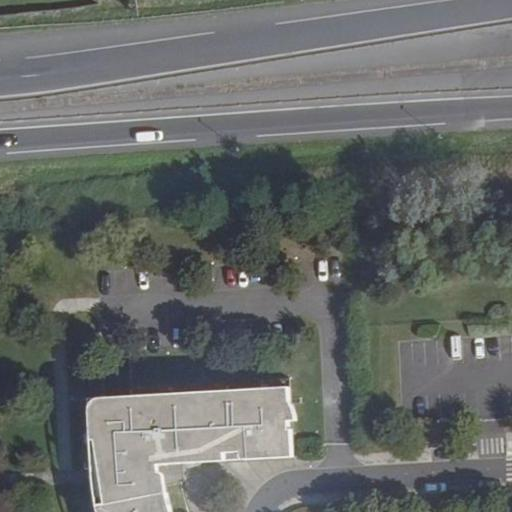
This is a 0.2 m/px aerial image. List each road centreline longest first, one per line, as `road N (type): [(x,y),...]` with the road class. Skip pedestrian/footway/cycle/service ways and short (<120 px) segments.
road 1 (trunk): [(511,7),(0,66)]
road 2 (trunk): [(0,137),(511,107)]
road 3 (residential): [(511,470),(300,481),(276,488),(258,511)]
